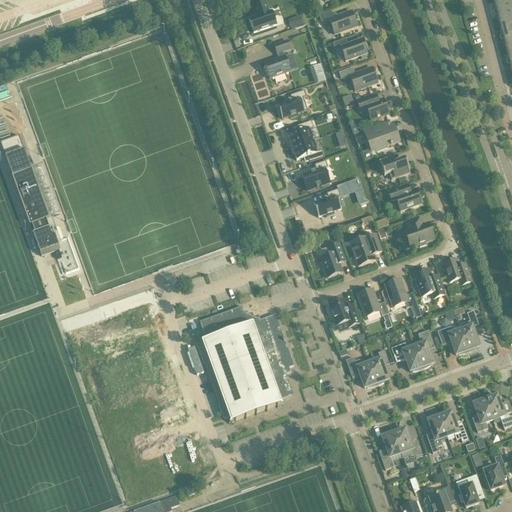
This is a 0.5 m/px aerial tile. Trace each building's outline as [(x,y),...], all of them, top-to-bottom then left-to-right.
[(508,66),(509,65),(511,64),(511,62),(511,59),(511,67),(510,68),(511,76),(511,85),(511,86),(511,87),(511,88),(511,0),(492,0),(495,11),(494,11),(494,12),(493,12),(493,13),(493,14),(493,15),(494,15),(494,16),(495,16),(496,17),(497,17),(500,16),(499,10),(501,10),(503,17),(497,19),(502,35),(501,36),(500,36),(500,37),(499,37),(499,38),(499,39),(500,39),(500,40),(501,41),(502,41),(503,41),(506,40),(505,35),(508,34),(510,42),(504,44),(508,60),(507,60),(506,60),(506,61),(506,62),(506,63),(506,64),(507,65),(508,66)] [(250,23),(255,37),(277,28),(272,15),(269,17),(265,9),(252,15),(255,21),(250,23)] [(335,36),(357,28),(351,13),(333,19),(331,13),(319,17),(322,24),(329,21),(335,36)] [(341,49),(343,56),(346,63),(367,56),(365,52),(367,50),(365,45),(363,45),(362,41),(348,46),(345,40),(333,45),(335,51),(341,49)] [(273,46),(277,56),(278,59),(264,64),(269,79),(289,72),(282,52),(290,50),(287,42),(273,46)] [(316,82),(325,80),(321,65),(312,68),(316,82)] [(355,93),(377,85),(372,69),(355,76),(353,69),(339,74),(341,81),(350,78),(355,93)] [(283,104),(276,106),(280,117),(287,114),(288,116),(295,114),(294,112),(305,109),(301,96),(304,95),(302,89),(287,94),(289,100),(283,102),(283,104)] [(388,115),(389,113),(388,110),(386,109),(383,101),(375,104),(372,97),(354,104),(358,115),(362,114),(364,118),(369,116),(371,123),(389,116),(388,115)] [(294,136),(288,138),(290,144),(289,144),(291,150),(292,150),(313,143),(309,131),(312,129),(310,124),(292,130),(294,136)] [(392,147),(399,144),(395,135),(393,136),(391,130),(388,131),(386,125),(364,133),(367,140),(371,138),(373,143),(372,144),(372,145),(375,153),(387,148),(387,149),(390,147),(390,148),(393,147),(392,147)] [(0,143),(10,172),(29,165),(19,137),(0,143)] [(292,150),(291,150),(293,156),(294,156),(296,162),(303,160),(305,165),(322,159),(321,154),(317,155),(313,143),(292,150)] [(391,182),(410,175),(405,160),(399,162),(397,156),(379,162),(384,177),(389,176),(391,182)] [(317,172),(302,177),(308,192),(331,184),(325,170),(329,169),(326,163),(315,167),(317,172)] [(30,226),(32,225),(35,233),(33,234),(41,257),(60,250),(58,245),(55,236),(51,235),(49,228),(48,229),(45,221),(48,220),(56,216),(60,215),(42,166),(40,167),(31,170),(12,177),(30,226)] [(319,198),(312,201),(318,215),(325,212),(326,214),(333,211),(332,209),(340,206),(336,194),(340,192),(337,186),(325,191),(326,194),(319,197),(319,198)] [(420,204),(422,203),(420,197),(418,198),(416,191),(404,195),(402,188),(388,193),(391,203),(396,202),(400,213),(421,206),(420,204)] [(386,219),(374,223),(377,230),(388,226),(386,219)] [(425,245),(434,242),(430,232),(429,233),(428,229),(429,229),(428,225),(422,228),(419,220),(406,225),(408,232),(405,234),(410,250),(419,247),(420,249),(426,246),(425,245)] [(373,257),(381,254),(375,237),(367,240),(367,239),(349,245),(358,269),(375,262),(373,257)] [(337,261),(344,258),(339,245),(327,250),(329,257),(320,260),(327,280),(342,274),(337,261)] [(462,288),(472,284),(466,268),(461,270),(459,269),(456,261),(442,266),(449,285),(454,283),(455,285),(456,285),(461,284),(462,288)] [(433,301),(445,296),(438,278),(432,280),(429,271),(413,277),(421,299),(431,295),(433,301)] [(394,275),(380,281),(381,285),(396,279),(394,275)] [(406,311),(417,307),(413,295),(406,297),(400,281),(385,287),(393,309),(404,305),(406,311)] [(382,318),(389,316),(384,304),(378,307),(372,291),(357,297),(365,319),(380,314),(382,318)] [(349,329),(360,325),(354,310),(348,313),(344,302),(329,307),(330,309),(329,310),(330,314),(332,315),(336,327),(347,324),(349,329)] [(206,371),(284,342),(275,316),(261,322),(244,313),(242,308),(200,323),(204,335),(201,341),(202,343),(201,343),(209,364),(205,366),(206,371)] [(443,315),(447,327),(457,324),(453,312),(443,315)] [(460,332),(468,355),(471,354),(470,354),(477,350),(477,349),(479,348),(472,329),(478,327),(473,313),(467,316),(472,328),(460,332)] [(460,332),(453,335),(451,329),(437,334),(442,347),(445,346),(451,344),(456,357),(458,356),(458,357),(466,356),(468,355),(460,332)] [(414,349),(423,372),(425,371),(425,370),(431,367),(431,366),(433,365),(429,352),(435,350),(428,333),(418,336),(421,346),(414,349)] [(363,336),(357,337),(358,344),(365,342),(363,336)] [(284,342),(206,371),(219,403),(218,405),(223,419),(227,420),(229,419),(231,424),(281,405),(280,401),(294,396),(286,375),(290,374),(289,369),(294,367),(284,342)] [(423,372),(414,349),(407,351),(405,345),(391,350),(396,364),(406,361),(410,373),(412,373),(413,373),(420,372),(423,372)] [(369,365),(377,388),(379,387),(386,383),(385,382),(388,382),(383,369),(389,367),(384,353),(378,355),(380,361),(369,365)] [(377,388),(369,365),(362,368),(359,362),(355,363),(354,360),(346,362),(352,380),(360,377),(364,390),(367,389),(367,390),(375,389),(377,388)] [(484,399),(493,422),(500,420),(504,432),(511,429),(511,413),(504,417),(497,397),(494,398),(494,397),(487,399),(484,399)] [(493,422),(484,399),(482,400),(475,404),(476,405),(474,406),(478,419),(472,421),(477,435),(488,431),(486,425),(493,422)] [(439,416),(447,439),(454,436),(456,442),(461,441),(462,444),(468,442),(462,425),(456,427),(451,414),(449,415),(448,414),(441,415),(439,416)] [(447,439),(439,416),(436,417),(437,417),(430,421),(430,422),(428,422),(432,435),(426,437),(433,455),(439,453),(438,449),(442,447),(440,441),(447,439)] [(402,456),(403,459),(414,455),(416,461),(422,459),(416,441),(410,443),(405,431),(403,431),(395,432),(393,432),(402,456)] [(385,472),(394,469),(391,460),(402,456),(393,432),(391,433),(384,437),(384,438),(382,439),(387,452),(379,455),(385,472)] [(479,450),(485,448),(481,438),(475,441),(479,450)] [(468,453),(475,450),(473,444),(466,447),(468,453)] [(472,457),(474,468),(482,467),(479,455),(472,457)] [(500,474),(505,471),(500,458),(494,460),(497,468),(483,473),(491,493),(505,487),(500,474)] [(465,482),(456,485),(459,490),(461,497),(459,498),(461,505),(464,504),(466,510),(479,505),(475,494),(481,492),(476,478),(465,482)] [(414,494),(419,492),(415,480),(410,482),(414,494)] [(450,505),(455,503),(449,488),(436,493),(435,495),(436,497),(429,499),(433,511),(450,511),(449,506),(450,505)]
